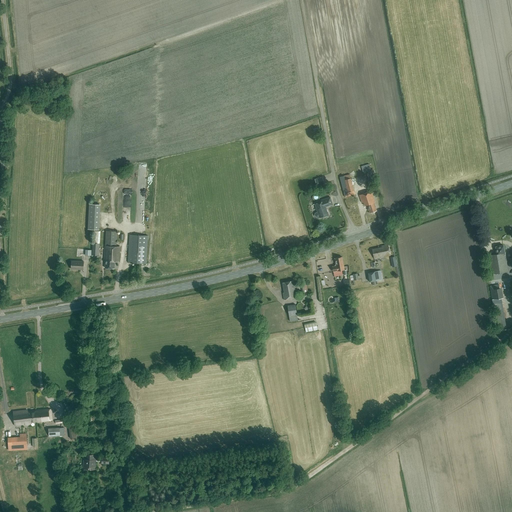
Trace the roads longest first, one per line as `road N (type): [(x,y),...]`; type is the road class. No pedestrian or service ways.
road 1 (unclassified): [(157,511),(300,481),(511,332)]
road 2 (secondary): [(0,319),(179,288),(354,238)]
road 3 (unclassified): [(354,238),(333,173),(301,0)]
road 4 (track): [(0,186),(2,107),(11,79),(4,20)]
road 5 (secondary): [(354,238),(511,184)]
road 6 (track): [(345,451),(325,329)]
